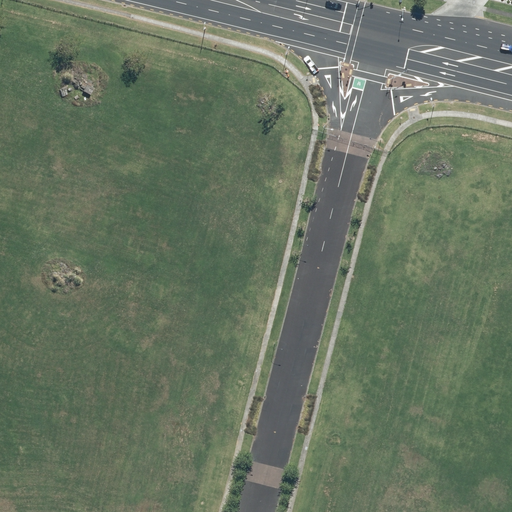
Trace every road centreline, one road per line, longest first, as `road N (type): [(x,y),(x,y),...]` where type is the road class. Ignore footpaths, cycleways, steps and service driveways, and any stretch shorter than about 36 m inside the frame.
road 1 (unclassified): [(348,140),(250,511)]
road 2 (secondary): [(511,67),(415,94),(366,120),(348,140)]
road 3 (secondary): [(348,140),(330,81),(258,0)]
road 4 (secondary): [(511,64),(377,30)]
road 5 (secondary): [(377,30),(258,0)]
